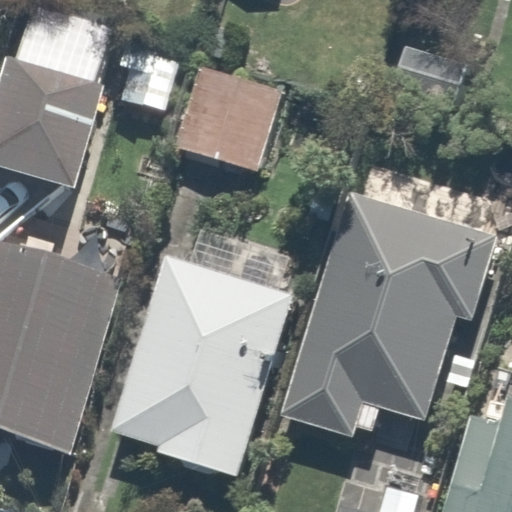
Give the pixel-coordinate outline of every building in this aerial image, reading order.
[(127,73),(31,42),(0,137),(0,183),(83,211),(127,73)] [(296,431),(357,448),(369,406),(429,424),(439,388),(475,398),(511,271),(511,240),(364,197),(296,431)] [(135,295),(0,256),(0,456),(83,480),(135,295)] [(310,300),(181,263),(125,456),(254,493),(310,300)] [(511,511),(511,434),(485,426),(459,511),(511,511)]
